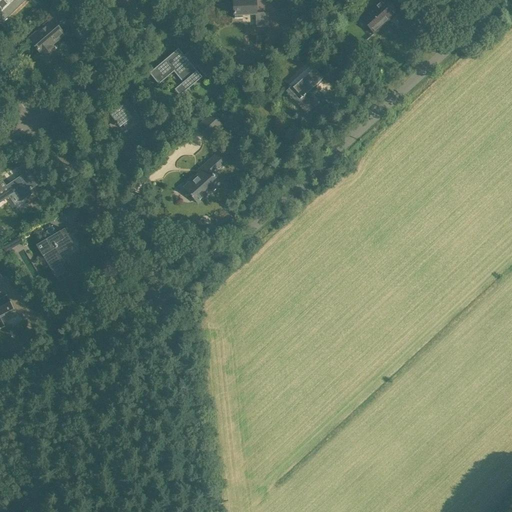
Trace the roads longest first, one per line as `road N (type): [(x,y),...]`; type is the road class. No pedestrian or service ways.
road 1 (residential): [(155,303),(255,224),(500,0)]
road 2 (residential): [(155,303),(90,192),(35,121)]
road 3 (residential): [(35,121),(185,0)]
road 4 (residential): [(0,389),(155,303)]
